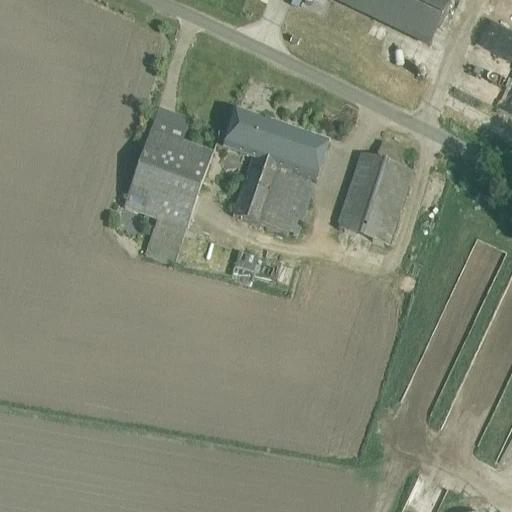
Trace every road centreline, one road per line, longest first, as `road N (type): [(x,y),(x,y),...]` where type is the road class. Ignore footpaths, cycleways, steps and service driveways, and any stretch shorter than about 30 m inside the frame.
road 1 (unclassified): [(511,184),(129,0)]
road 2 (track): [(477,0),(415,138)]
